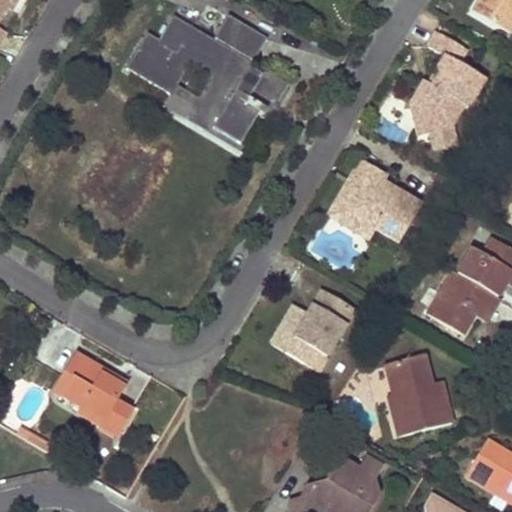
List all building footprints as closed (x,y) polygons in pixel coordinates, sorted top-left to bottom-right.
[(0,0),(0,40),(6,31),(0,27),(0,17),(7,6),(10,0),(0,0)] [(19,0),(10,0),(7,6),(13,10),(19,0)] [(484,0),(476,0),(471,10),(477,13),(484,0)] [(511,20),(511,0),(484,0),(477,13),(506,31),(511,20)] [(250,66),(266,38),(227,15),(212,39),(172,15),(158,40),(146,33),(125,68),(170,95),(176,85),(189,63),(211,76),(198,98),(185,120),(241,152),(244,146),(240,144),(258,111),(263,114),(266,109),(261,106),(266,97),(271,100),(277,103),(288,83),(264,69),(261,73),(250,66)] [(485,78),(458,62),(466,49),(437,31),(428,46),(444,57),(435,71),(439,73),(431,86),(427,83),(423,81),(409,104),(422,111),(426,130),(451,125),(464,104),(467,106),(485,78)] [(439,73),(435,71),(427,83),(431,86),(439,73)] [(163,107),(185,120),(198,98),(176,85),(170,95),(163,107)] [(261,106),(266,109),(271,100),(266,97),(261,106)] [(426,130),(422,111),(409,104),(416,132),(426,130)] [(511,125),(501,143),(511,149),(511,125)] [(366,166),(358,162),(346,183),(354,188),(366,166)] [(421,206),(383,183),(386,178),(366,166),(354,188),(346,183),(332,205),(345,213),(342,217),(371,234),(374,230),(398,244),(421,206)] [(345,213),(332,205),(325,216),(338,224),(342,217),(345,213)] [(371,234),(342,217),(338,224),(367,241),(371,234)] [(439,239),(435,236),(427,249),(431,251),(438,241),(439,239)] [(511,251),(491,239),(481,256),(472,250),(457,276),(497,299),(506,284),(511,275),(511,274),(511,251)] [(431,251),(430,254),(439,260),(447,247),(438,241),(431,251)] [(457,276),(452,272),(427,316),(462,336),(474,316),(479,308),(491,315),(500,301),(497,299),(457,276)] [(354,310),(322,290),(312,306),(320,312),(316,319),(292,304),(277,328),(292,337),(284,351),(303,363),(311,349),(324,357),(354,310)] [(491,315),(479,308),(474,316),(487,324),(491,315)] [(397,326),(387,320),(369,349),(378,355),(397,326)] [(292,337),(277,328),(269,342),(284,351),(292,337)] [(324,357),(311,349),(303,363),(316,370),(324,357)] [(121,388),(101,376),(104,370),(75,353),(64,373),(69,376),(59,394),(81,407),(79,411),(100,424),(103,420),(118,429),(130,408),(115,399),(121,388)] [(432,386),(425,357),(386,366),(393,396),(389,397),(399,438),(452,425),(444,393),(435,395),(432,386)] [(124,382),(104,370),(101,376),(121,388),(124,382)] [(69,376),(64,373),(53,391),(59,394),(69,376)] [(444,393),(442,384),(432,386),(435,395),(444,393)] [(371,430),(376,421),(374,414),(359,405),(360,403),(359,402),(359,401),(358,399),(356,398),(355,398),(353,398),(352,399),(350,400),(348,399),(341,401),(336,410),(338,416),(364,432),(371,430)] [(511,503),(511,456),(486,442),(466,477),(511,503)] [(358,470),(340,459),(326,483),(306,488),(299,500),(289,502),(290,511),(365,511),(365,506),(375,503),(380,496),(375,481),(382,468),(365,459),(358,470)] [(456,511),(433,498),(426,509),(426,511),(456,511)]
